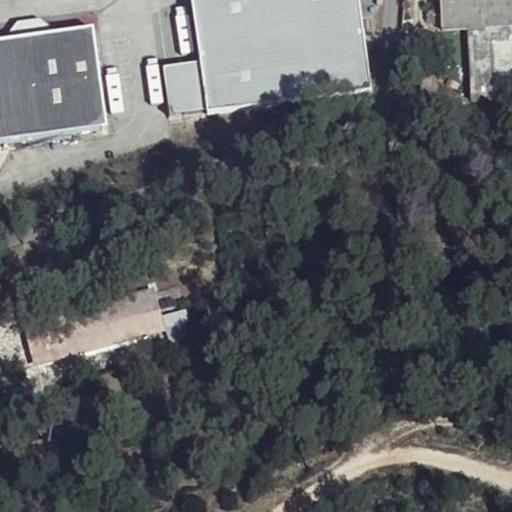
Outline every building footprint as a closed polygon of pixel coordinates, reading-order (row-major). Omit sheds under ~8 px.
[(359,0),(192,0),(202,68),(162,74),(169,122),(373,93),(359,0)] [(466,29),(511,26),(511,0),(441,0),(443,30),(466,29)] [(21,27),(23,40),(42,37),(41,25),(21,27)] [(511,97),(511,26),(466,29),(469,99),(511,97)] [(0,144),(109,130),(95,30),(0,43),(0,144)] [(36,365),(162,331),(152,295),(27,329),(36,365)] [(167,329),(190,323),(187,310),(163,317),(167,329)]
